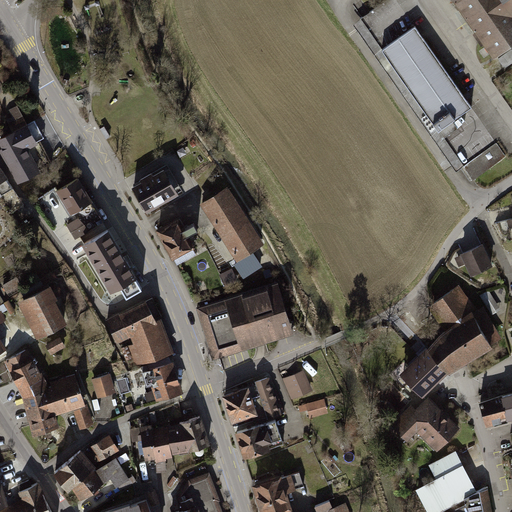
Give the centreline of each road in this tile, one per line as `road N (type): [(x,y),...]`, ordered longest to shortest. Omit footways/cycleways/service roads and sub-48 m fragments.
road 1 (secondary): [(246,511),(165,281),(0,11)]
road 2 (residential): [(511,122),(428,0)]
road 3 (residential): [(462,377),(497,511)]
